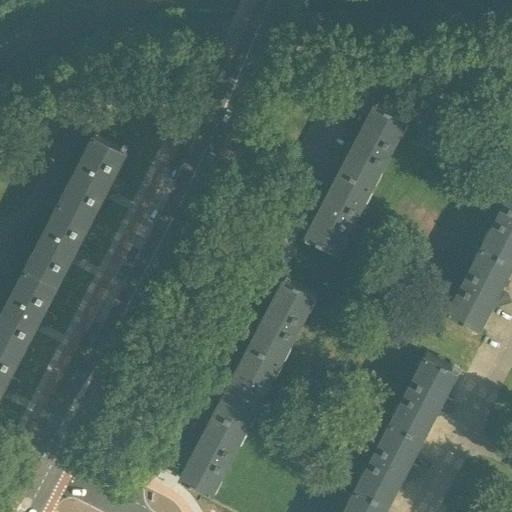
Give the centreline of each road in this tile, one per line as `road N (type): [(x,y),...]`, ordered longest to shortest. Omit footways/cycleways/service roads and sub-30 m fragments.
road 1 (residential): [(125,510),(332,109),(384,73),(511,63)]
road 2 (residential): [(0,232),(24,217),(81,118),(107,98),(127,97),(214,135)]
road 3 (secondary): [(83,392),(214,135)]
road 4 (secondary): [(214,135),(269,0)]
